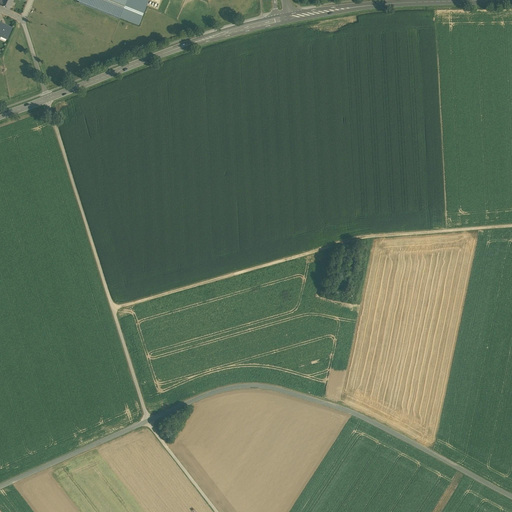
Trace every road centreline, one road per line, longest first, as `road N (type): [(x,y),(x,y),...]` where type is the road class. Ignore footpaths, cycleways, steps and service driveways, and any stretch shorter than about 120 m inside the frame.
road 1 (unclassified): [(511,497),(358,415),(254,385),(213,392),(0,488)]
road 2 (track): [(113,308),(364,237),(511,226)]
road 3 (track): [(45,100),(147,421)]
road 4 (tertiary): [(282,19),(45,100)]
road 5 (tertiary): [(511,0),(398,3),(282,19)]
